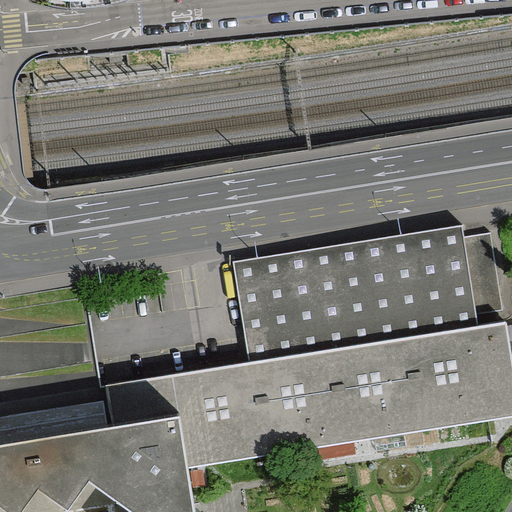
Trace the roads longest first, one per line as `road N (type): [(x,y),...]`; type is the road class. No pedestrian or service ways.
road 1 (residential): [(295,0),(0,34)]
road 2 (secondary): [(130,223),(398,181)]
road 3 (secondary): [(130,223),(47,216),(0,194)]
road 4 (secondary): [(0,237),(130,223)]
